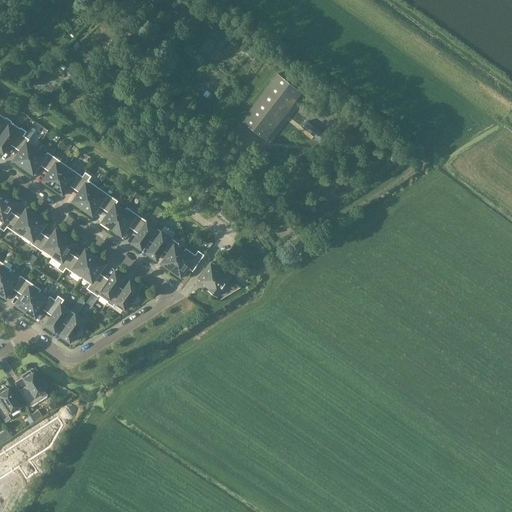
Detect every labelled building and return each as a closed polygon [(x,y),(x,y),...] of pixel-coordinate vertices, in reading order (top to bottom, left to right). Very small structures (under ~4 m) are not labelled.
[(278,73),(241,121),(265,140),(302,92),(278,73)] [(239,100),(234,106),(239,109),(243,103),(239,100)] [(0,136),(11,121),(8,119),(5,117),(5,118),(0,114),(0,136)] [(0,153),(0,154),(2,152),(3,153),(9,144),(14,148),(15,148),(23,135),(26,131),(20,127),(19,128),(11,122),(12,121),(11,121),(0,136),(0,153)] [(277,124),(265,140),(271,144),(283,128),(277,124)] [(14,157),(11,161),(20,167),(22,166),(23,167),(36,148),(27,142),(29,139),(23,135),(15,148),(20,151),(15,157),(14,157)] [(36,148),(23,167),(24,167),(23,169),(32,175),(35,171),(34,171),(39,165),(44,168),(52,156),(47,152),(45,155),(36,148)] [(44,177),(41,181),(50,188),(51,186),(53,187),(67,166),(52,156),(44,168),(49,172),(44,178),(44,177)] [(67,166),(53,187),(54,188),(53,190),(62,196),(65,192),(64,192),(68,185),(73,189),(82,176),(67,166)] [(73,198),(70,202),(80,208),(81,207),(82,208),(97,186),(88,180),(91,176),(85,172),(82,176),(73,189),(78,192),(74,199),(73,198)] [(97,186),(82,208),(83,209),(82,210),(91,217),(94,213),(93,212),(98,206),(103,209),(112,197),(97,186)] [(0,203),(0,222),(1,223),(0,223),(0,228),(4,231),(7,227),(6,227),(15,214),(10,211),(14,204),(15,205),(18,201),(8,194),(7,196),(6,195),(0,203)] [(103,219),(100,223),(109,229),(110,227),(112,228),(124,210),(115,204),(117,201),(112,197),(103,209),(108,213),(104,219),(103,219)] [(15,214),(6,227),(7,227),(21,237),(24,234),(23,234),(36,216),(34,215),(35,213),(26,207),(23,211),(24,211),(20,218),(15,214)] [(124,210),(112,228),(113,229),(112,231),(121,237),(124,233),(123,233),(127,226),(132,230),(141,217),(126,207),(124,210)] [(36,216),(23,234),(24,234),(32,240),(30,243),(36,247),(44,235),(39,231),(44,225),(47,221),(38,215),(37,217),(36,216)] [(133,243),(131,245),(138,250),(140,248),(141,249),(147,240),(156,227),(141,217),(132,230),(138,233),(131,242),(133,243)] [(44,235),(36,247),(42,251),(44,248),(52,254),(65,236),(64,235),(65,234),(56,227),(53,231),(54,232),(49,238),(44,235)] [(147,253),(146,255),(153,260),(155,258),(156,259),(162,250),(171,238),(159,229),(156,227),(147,240),(150,242),(152,244),(146,252),(147,253)] [(51,258),(48,261),(57,268),(63,272),(66,268),(65,268),(74,255),(69,252),(73,245),(74,246),(77,242),(68,236),(66,237),(65,236),(52,254),(50,257),(51,258)] [(162,260),(159,264),(168,270),(169,268),(171,269),(183,251),(178,247),(179,246),(178,243),(173,240),(171,238),(162,250),(165,252),(167,254),(163,260),(162,260)] [(74,255),(65,268),(66,268),(80,278),(83,275),(82,275),(95,257),(93,256),(95,254),(85,248),(83,252),(79,259),(74,255)] [(183,251),(171,269),(172,270),(171,272),(180,278),(183,274),(182,274),(186,267),(192,271),(204,255),(197,250),(195,254),(185,248),(183,251)] [(95,257),(82,275),(83,275),(91,281),(86,289),(92,292),(103,276),(98,272),(103,266),(104,266),(106,263),(97,256),(96,258),(95,257)] [(0,283),(8,272),(9,272),(11,269),(0,261),(0,283)] [(209,289),(208,290),(216,296),(230,277),(224,273),(225,271),(211,262),(198,280),(204,284),(203,285),(209,289)] [(103,276),(92,292),(98,296),(98,295),(107,301),(106,302),(107,303),(118,286),(124,277),(123,276),(124,274),(117,269),(116,271),(115,270),(108,279),(103,276)] [(11,288),(17,291),(25,279),(20,275),(17,278),(9,272),(8,272),(0,283),(0,295),(5,299),(8,295),(7,294),(11,288)] [(40,290),(25,279),(17,291),(22,295),(17,301),(16,301),(14,305),(23,311),(24,310),(25,311),(38,292),(38,293),(40,290)] [(118,286),(107,303),(109,304),(112,307),(121,312),(124,308),(124,309),(129,302),(129,303),(130,303),(131,303),(132,303),(133,303),(134,303),(135,302),(136,302),(136,301),(136,300),(137,300),(137,299),(137,298),(137,297),(136,297),(136,296),(136,295),(135,295),(135,294),(134,294),(139,287),(138,287),(139,285),(132,280),(131,282),(129,281),(123,290),(121,288),(118,286)] [(55,300),(54,299),(49,296),(47,299),(38,293),(38,292),(25,311),(26,311),(25,313),(35,319),(37,315),(41,309),(46,312),(55,300)] [(46,325),(45,327),(52,332),(53,330),(55,331),(61,322),(70,310),(61,304),(63,300),(57,295),(54,299),(55,300),(46,312),(51,316),(45,324),(46,325)] [(61,336),(60,338),(67,343),(68,341),(69,341),(74,335),(75,335),(75,336),(76,336),(77,336),(78,336),(79,336),(79,335),(80,335),(81,335),(81,334),(81,333),(82,333),(82,332),(82,331),(82,330),(82,329),(81,328),(81,327),(80,327),(84,320),(75,314),(78,310),(72,306),(70,310),(61,322),(63,324),(66,326),(60,335),(61,336)] [(25,385),(18,390),(28,406),(46,395),(42,389),(45,388),(40,380),(38,382),(31,372),(30,373),(29,370),(21,375),(22,377),(21,378),(25,385)] [(6,414),(19,406),(7,388),(5,388),(4,386),(0,388),(0,399),(1,401),(0,401),(0,416),(4,422),(9,418),(6,414)] [(0,454),(0,479),(18,468),(26,479),(37,472),(29,460),(50,447),(62,425),(57,417),(0,454)] [(0,439),(12,432),(9,426),(0,431),(0,439)]
